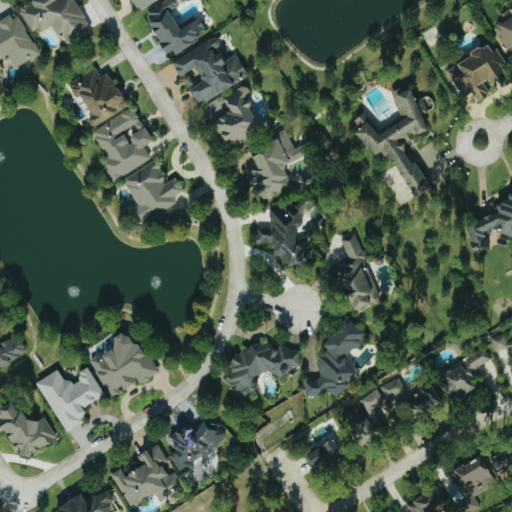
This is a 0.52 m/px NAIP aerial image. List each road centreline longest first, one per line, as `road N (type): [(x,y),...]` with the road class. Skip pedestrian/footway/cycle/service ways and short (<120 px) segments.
road 1 (residential): [(96,0),(224,202),(238,247),(236,296),(221,341),(189,383),(20,495)]
road 2 (residential): [(511,411),(454,436),(332,511)]
